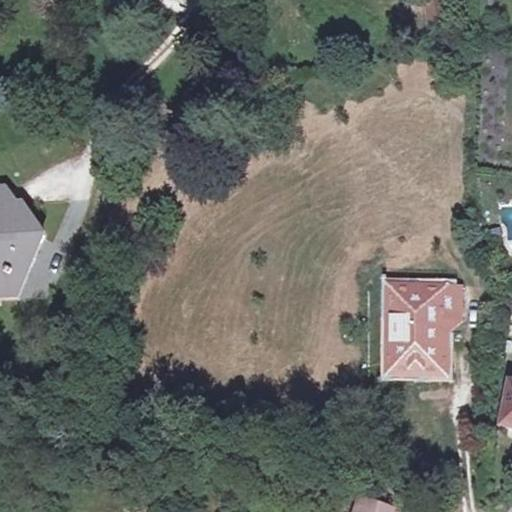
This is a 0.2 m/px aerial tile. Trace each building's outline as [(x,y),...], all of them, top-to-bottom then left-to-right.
[(443,0),(426,0),(429,29),(446,27),(443,0)] [(12,201),(3,183),(0,183),(0,225),(2,229),(0,234),(0,287),(3,293),(13,286),(37,225),(19,198),(12,201)] [(390,292),(389,332),(400,332),(400,367),(421,370),(422,380),(441,381),(443,320),(458,320),(458,294),(390,292)] [(400,332),(389,332),(388,379),(422,380),(421,370),(400,367),(400,332)] [(511,436),(511,385),(509,385),(498,435),(511,436)]
